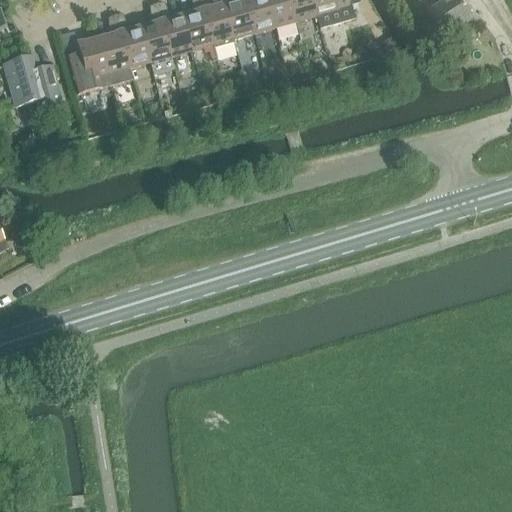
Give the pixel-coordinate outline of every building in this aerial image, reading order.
[(192,53),(212,47),(199,0),(191,0),(192,10),(196,10),(197,14),(182,18),(192,53)] [(236,53),(233,41),(224,7),(208,11),(208,6),(211,5),(208,0),(199,0),(212,47),(216,58),(236,53)] [(238,0),(239,2),(224,7),(233,41),(254,35),(244,0),(238,0)] [(244,0),(254,35),(275,30),(266,0),(244,0)] [(266,0),(275,30),(296,24),(288,0),(266,0)] [(288,0),(296,24),(316,18),(311,0),(288,0)] [(354,20),(351,8),(351,7),(348,0),(311,0),(316,18),(320,30),(354,20)] [(442,0),(444,3),(429,12),(445,37),(471,21),(456,0),(442,0)] [(156,25),(140,30),(150,64),(171,58),(156,5),(149,9),(151,21),(154,21),(156,25)] [(164,5),(156,5),(171,58),(192,53),(182,18),(167,22),(166,18),(169,16),(164,5)] [(122,16),(114,17),(129,70),(150,64),(140,30),(125,34),(124,29),(128,28),(122,16)] [(99,41),(111,87),(132,81),(129,70),(114,17),(107,20),(109,33),(112,33),(114,37),(99,41)] [(67,60),(74,85),(77,97),(111,87),(99,41),(83,45),(77,46),(80,57),(67,60)] [(39,72),(35,59),(0,68),(0,69),(5,68),(16,108),(35,103),(38,112),(63,105),(53,69),(39,72)]
